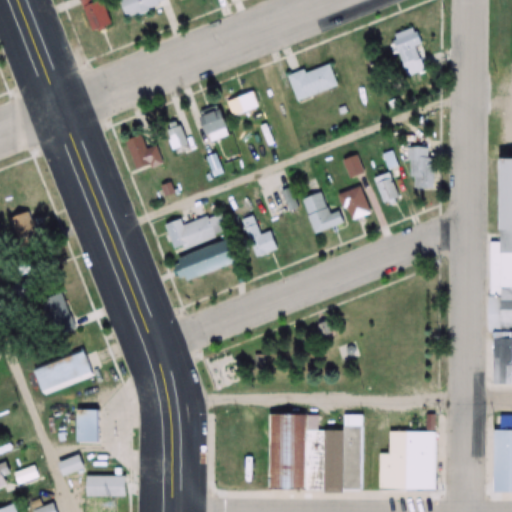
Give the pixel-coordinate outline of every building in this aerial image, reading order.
[(112,26),(104,0),(82,0),(92,32),(112,26)] [(122,0),(128,17),(171,4),(169,0),(122,0)] [(424,72),(415,44),(421,42),(417,28),(392,35),(404,77),(424,72)] [(338,87),(330,63),(289,78),(297,102),(338,87)] [(234,119),(261,106),(254,91),(227,104),(234,119)] [(211,145),(235,134),(222,107),(199,118),(211,145)] [(178,153),(192,146),(186,134),(171,141),(178,153)] [(164,164),(159,146),(148,149),(145,136),(127,141),(135,172),(164,164)] [(430,148),(412,148),(412,189),(438,189),(438,157),(430,157),(430,148)] [(511,221),(496,221),(497,148),(511,148),(511,221)] [(351,177),(364,173),(361,161),(356,163),(355,159),(346,161),(351,177)] [(402,200),(395,173),(375,178),(382,205),(402,200)] [(373,214),(364,187),(342,195),(351,221),(373,214)] [(279,193),(285,213),(299,209),(293,188),(279,193)] [(511,191),(504,240),(499,241),(488,311),(492,331),(502,333),(499,359),(488,360),(486,378),(511,382),(511,191)] [(304,200),(315,234),(347,224),(343,211),(332,215),(325,193),(304,200)] [(186,225),(184,219),(167,225),(176,252),(232,233),(224,212),(186,225)] [(13,244),(35,240),(29,213),(8,217),(13,244)] [(280,249),(273,231),(262,235),(255,216),(243,220),(257,258),(280,249)] [(180,258),(187,281),(242,262),(234,240),(180,258)] [(34,290),(27,279),(13,288),(19,299),(34,290)] [(52,336),(75,327),(63,296),(40,304),(52,336)] [(99,373),(90,348),(33,368),(42,393),(99,373)] [(268,483),(270,409),(303,410),(301,484),(268,483)] [(79,410),(79,444),(104,444),(104,410),(79,410)] [(21,450),(27,466),(39,461),(33,446),(21,450)] [(87,471),(84,456),(60,461),(63,476),(87,471)] [(408,457),(387,457),(387,464),(382,464),(382,490),(420,489),(420,469),(408,469),(408,457)] [(0,491),(13,488),(10,476),(14,475),(11,464),(0,466),(0,491)] [(86,498),(128,498),(128,477),(86,477),(86,498)] [(60,511),(55,502),(36,511),(60,511)]
